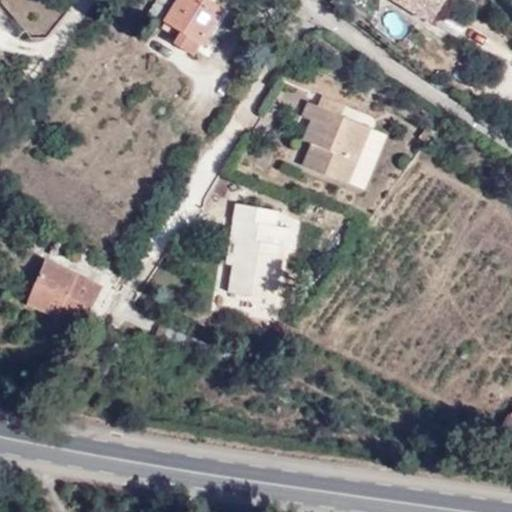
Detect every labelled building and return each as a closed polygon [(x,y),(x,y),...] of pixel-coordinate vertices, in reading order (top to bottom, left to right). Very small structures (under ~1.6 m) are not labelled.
[(177,0),(156,0),(146,17),(162,26),(177,0)] [(215,35),(223,40),(236,16),(209,0),(177,0),(165,22),(183,32),(175,45),(195,58),(203,44),(208,47),(215,35)] [(395,0),(394,5),(429,24),(435,12),(446,18),(457,0),(395,0)] [(439,30),(446,18),(435,12),(429,24),(439,30)] [(345,116),(350,105),(324,95),(320,106),(345,116)] [(304,117),(313,121),(337,130),(329,151),(314,145),(306,166),(350,184),(372,127),(345,116),(320,106),(310,103),(304,117)] [(313,121),(305,141),(329,151),(337,130),(313,121)] [(277,227),(280,208),(249,204),(247,222),(277,227)] [(236,265),(232,292),(278,298),(285,247),(291,248),(293,229),(277,227),(247,222),(235,220),(232,240),(239,240),(236,265)] [(236,265),(239,240),(232,240),(228,264),(236,265)] [(80,330),(103,288),(47,257),(32,302),(62,317),(60,321),(80,330)] [(239,353),(162,323),(158,338),(234,367),(239,353)] [(511,413),(498,437),(511,444),(511,446),(511,449),(511,450),(511,413)]
